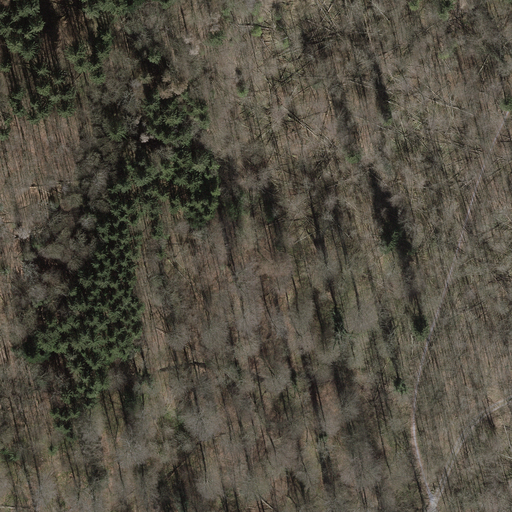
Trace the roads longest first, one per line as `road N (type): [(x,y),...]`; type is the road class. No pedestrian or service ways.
road 1 (track): [(434,504),(413,442),(415,392),(470,205),(511,102)]
road 2 (track): [(511,399),(464,431),(434,504)]
